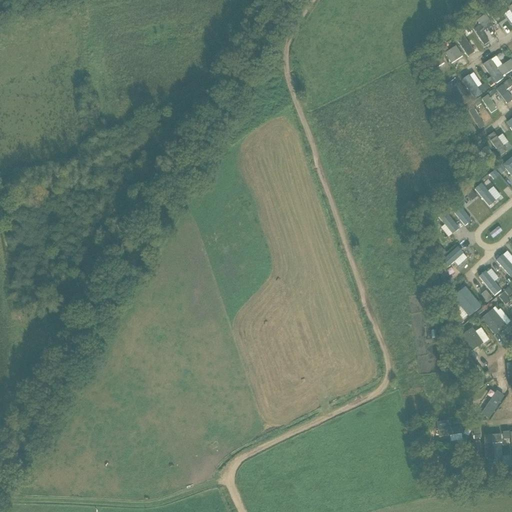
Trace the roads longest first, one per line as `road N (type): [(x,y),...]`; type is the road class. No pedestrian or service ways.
road 1 (track): [(242,511),(229,481),(238,459),(379,393),(389,376),(283,63),(312,0)]
road 2 (track): [(229,481),(153,507),(0,496)]
